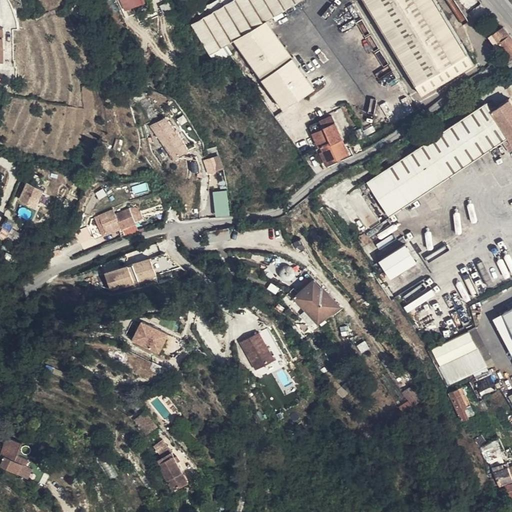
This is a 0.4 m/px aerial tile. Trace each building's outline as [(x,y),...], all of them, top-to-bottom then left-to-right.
[(140,0),(141,1),(131,6),(132,9),(146,2),(144,0),(140,0)] [(204,58),(210,54),(274,15),(291,5),(300,0),(216,0),(209,5),(189,17),(181,21),(204,58)] [(202,0),(185,10),(189,17),(209,5),(205,0),(202,0)] [(437,0),(366,0),(423,94),(475,62),(437,0)] [(215,64),(228,56),(280,24),(274,15),(210,54),(215,64)] [(496,38),(511,57),(511,56),(511,36),(503,26),(497,31),(495,28),(489,33),(494,40),(496,38)] [(155,130),(167,120),(165,117),(155,123),(148,110),(152,107),(146,99),(140,92),(132,101),(143,111),(151,124),(155,130)] [(511,142),(511,103),(509,99),(496,109),(492,103),(488,106),(486,103),(360,187),(365,196),(372,190),(390,217),(508,137),(511,142)] [(376,100),(356,111),(368,131),(386,118),(376,100)] [(331,140),(321,144),(324,151),(322,152),(326,162),(348,152),(332,115),(322,120),(331,140)] [(154,131),(173,158),(188,149),(184,142),(167,120),(155,130),(154,131)] [(325,127),(313,132),(318,146),(322,144),(321,144),(331,140),(325,127)] [(355,131),(360,140),(366,137),(361,128),(355,131)] [(313,141),(300,148),(303,153),(316,146),(313,141)] [(354,148),(357,154),(363,150),(359,142),(354,144),(356,147),(354,148)] [(205,151),(209,158),(218,156),(215,147),(208,150),(205,151)] [(208,171),(222,167),(218,156),(209,158),(204,160),(208,171)] [(213,189),(215,189),(222,189),(223,189),(220,173),(213,175),(213,189)] [(27,179),(19,198),(37,206),(45,187),(27,179)] [(371,229),(348,195),(338,202),(361,236),(371,229)] [(229,201),(214,202),(216,215),(231,213),(229,201)] [(115,213),(117,218),(120,224),(121,227),(135,221),(128,207),(115,213)] [(15,223),(7,218),(2,226),(3,227),(0,232),(0,234),(7,238),(15,223)] [(120,224),(117,218),(91,229),(94,235),(120,224)] [(228,229),(206,233),(208,242),(230,239),(228,229)] [(385,232),(366,241),(370,252),(390,243),(385,232)] [(75,238),(57,245),(58,248),(61,247),(62,249),(78,242),(75,238)] [(380,259),(391,277),(419,260),(407,241),(380,259)] [(166,252),(106,270),(112,291),(158,277),(156,270),(170,266),(166,252)] [(106,269),(126,264),(124,258),(105,263),(106,269)] [(321,288),(314,280),(298,294),(293,289),(290,291),(319,323),(341,305),(323,286),(321,288)] [(511,307),(503,313),(511,329),(511,307)] [(169,333),(143,320),(133,340),(159,353),(164,343),(169,333)] [(478,349),(469,332),(431,351),(441,370),(446,368),(444,366),(478,349)] [(274,360),(258,333),(239,344),(256,371),(274,360)] [(400,407),(408,401),(388,373),(380,379),(400,407)] [(461,389),(470,407),(475,404),(466,386),(461,389)] [(461,389),(449,394),(456,409),(456,410),(462,422),(468,418),(464,410),(470,407),(461,389)] [(413,407),(408,401),(400,407),(404,413),(413,407)] [(159,426),(148,411),(139,418),(150,433),(159,426)] [(480,449),(487,445),(482,437),(475,441),(480,449)] [(6,438),(4,447),(2,455),(15,461),(15,462),(6,458),(1,467),(28,480),(32,470),(26,467),(29,460),(18,457),(22,443),(6,438)] [(162,458),(156,462),(162,470),(170,482),(173,489),(188,481),(172,455),(161,440),(153,447),(162,458)] [(496,442),(479,450),(486,464),(490,462),(503,456),(496,442)] [(511,480),(511,476),(509,468),(507,464),(493,470),(494,474),(500,485),(511,480)] [(233,465),(227,467),(229,479),(236,478),(233,465)]
